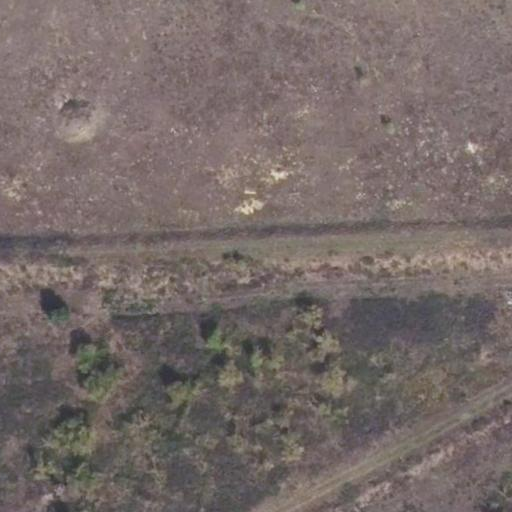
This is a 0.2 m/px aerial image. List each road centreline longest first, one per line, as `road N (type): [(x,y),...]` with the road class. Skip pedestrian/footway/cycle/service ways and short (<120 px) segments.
road 1 (track): [(0,264),(511,230)]
road 2 (track): [(511,381),(288,511)]
